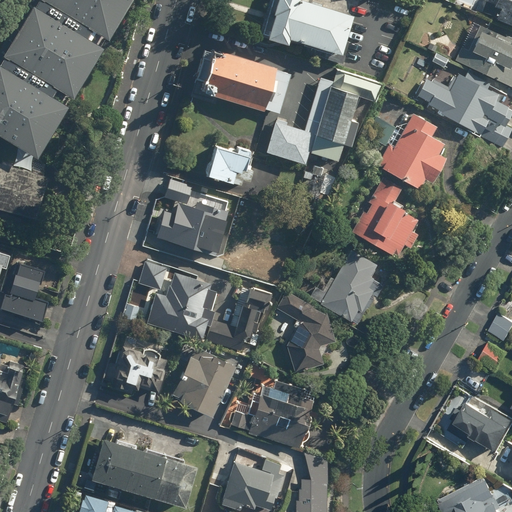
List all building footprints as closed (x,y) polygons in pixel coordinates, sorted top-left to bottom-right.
[(33,0),(0,55),(0,135),(36,157),(66,107),(49,96),(54,89),(71,99),(101,48),(85,38),(90,30),(107,40),(130,0),(33,0)] [(306,0),(283,0),(270,42),(293,49),(295,41),(343,57),(356,19),(305,2),(306,0)] [(511,0),(485,0),(481,12),(496,17),(496,19),(511,24),(511,0)] [(511,39),(473,20),(454,59),(511,86),(511,39)] [(281,59),(207,36),(193,81),(267,104),(281,59)] [(435,52),(431,60),(443,66),(447,58),(435,52)] [(274,121),(265,151),(304,162),(307,150),(337,158),(342,142),(350,144),(357,119),(349,117),(356,94),(373,99),(378,82),(334,69),(330,80),(319,77),(304,129),(274,121)] [(432,81),(425,77),(416,95),(428,101),(427,104),(440,110),(440,112),(478,131),(476,134),(503,147),(511,128),(503,124),(511,108),(504,105),(505,103),(497,99),(500,93),(486,86),(488,82),(466,71),(464,76),(457,72),(450,86),(434,78),(432,81)] [(385,147),(376,164),(418,187),(423,178),(431,182),(445,157),(438,154),(444,143),(432,136),(438,125),(413,112),(407,121),(401,118),(397,127),(386,146),(385,147)] [(213,144),(205,174),(240,183),(241,179),(248,181),(251,168),(249,167),(250,163),(246,163),(250,149),(235,145),(233,150),(213,144)] [(46,176),(0,163),(0,209),(35,219),(46,176)] [(347,228),(349,230),(390,253),(391,252),(395,254),(402,242),(409,246),(417,233),(413,230),(419,220),(401,210),(403,207),(393,201),(401,187),(382,176),(367,201),(364,199),(347,228)] [(216,196),(214,203),(196,197),(192,209),(182,206),(174,232),(234,250),(240,231),(247,233),(255,208),(216,196)] [(323,273),(310,295),(355,322),(366,304),(368,306),(375,294),(376,295),(382,284),(369,276),(377,264),(351,248),(332,278),(323,273)] [(0,268),(5,270),(9,254),(0,251),(0,268)] [(144,260),(137,282),(159,289),(166,267),(144,260)] [(4,290),(0,304),(0,315),(38,327),(46,300),(36,296),(43,270),(18,262),(9,292),(4,290)] [(154,290),(145,320),(200,336),(204,323),(208,324),(210,320),(213,309),(210,308),(215,290),(206,287),(208,282),(173,271),(167,293),(154,290)] [(241,282),(235,303),(228,325),(215,321),(210,320),(204,339),(205,340),(239,349),(242,340),(256,344),(259,333),(256,332),(264,306),(267,307),(271,291),(241,282)] [(292,324),(297,327),(287,344),(294,370),(323,362),(318,344),(334,340),(326,310),(322,311),(285,289),(275,306),(296,318),(292,324)] [(489,329),(506,339),(511,328),(511,318),(499,311),(489,329)] [(489,340),(478,358),(497,369),(508,351),(489,340)] [(380,342),(373,354),(389,364),(396,353),(380,342)] [(142,348),(142,350),(120,343),(107,385),(134,393),(136,385),(158,392),(168,358),(159,355),(160,353),(159,352),(158,351),(157,351),(157,350),(156,350),(155,349),(154,349),(153,348),(152,348),(151,348),(150,347),(149,347),(148,347),(147,347),(146,347),(145,347),(144,347),(143,347),(143,348),(142,348)] [(170,395),(209,415),(235,363),(196,343),(170,395)] [(0,413),(8,416),(25,368),(8,362),(7,364),(0,361),(0,413)] [(466,381),(481,391),(491,376),(476,367),(466,381)] [(383,375),(368,368),(359,385),(375,393),(383,375)] [(239,400),(231,424),(296,446),(310,405),(304,402),(305,397),(263,383),(259,392),(253,390),(249,403),(239,400)] [(467,442),(470,435),(497,449),(511,419),(511,417),(492,407),(489,414),(466,402),(463,409),(459,407),(446,431),(467,442)] [(120,495),(122,487),(184,506),(196,466),(102,437),(90,478),(115,486),(113,493),(120,495)] [(294,511),(324,511),(327,456),(303,451),(302,477),(298,477),(297,497),(295,497),(294,511)] [(233,459),(220,504),(241,510),(242,505),(254,508),(255,505),(268,509),(272,494),(276,495),(283,472),(277,470),(279,461),(264,456),(261,467),(233,459)] [(484,476),(439,501),(444,511),(500,511),(495,502),(490,505),(487,499),(495,495),(484,476)] [(140,511),(113,504),(111,511),(105,511),(108,503),(84,496),(78,511),(140,511)]
